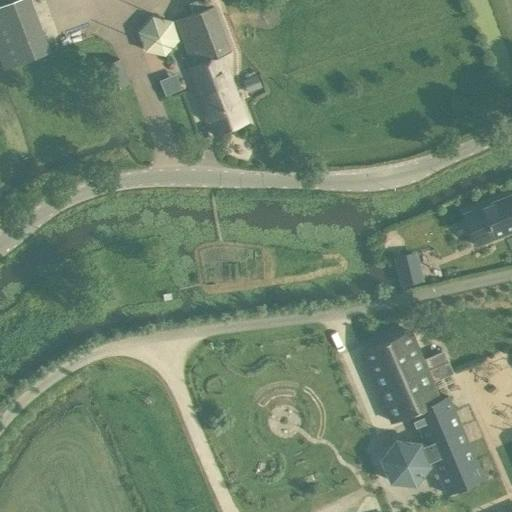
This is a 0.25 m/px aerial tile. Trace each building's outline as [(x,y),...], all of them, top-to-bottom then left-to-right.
[(212,137),(247,124),(221,56),(231,52),(214,8),(207,10),(203,0),(186,7),(190,16),(174,22),(191,67),(186,69),(212,137)] [(165,57),(178,41),(172,21),(152,16),(138,32),(144,52),(165,57)] [(130,84),(120,58),(98,66),(108,92),(130,84)] [(257,73),(242,80),(247,91),(262,84),(257,73)] [(174,74),(158,80),(164,96),(180,90),(174,74)] [(508,195),(462,213),(474,244),(511,228),(511,202),(508,195)] [(415,252),(395,257),(402,285),(421,280),(415,252)] [(420,446),(426,462),(432,460),(446,494),(483,478),(448,396),(439,400),(431,381),(451,372),(442,352),(422,361),(409,331),(362,351),(391,421),(412,413),(425,444),(420,446)] [(428,465),(426,462),(420,446),(419,443),(395,441),(381,459),(390,481),(414,483),(428,465)]
